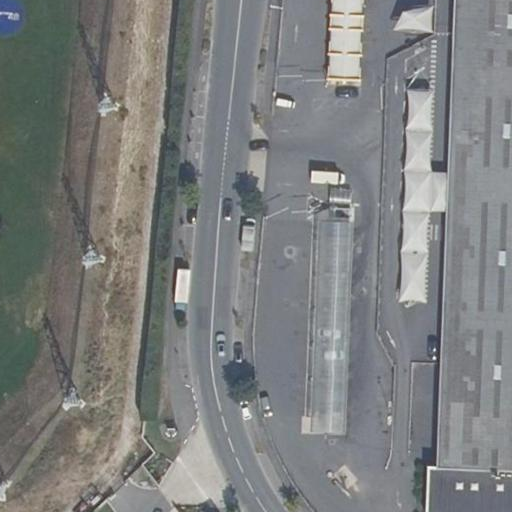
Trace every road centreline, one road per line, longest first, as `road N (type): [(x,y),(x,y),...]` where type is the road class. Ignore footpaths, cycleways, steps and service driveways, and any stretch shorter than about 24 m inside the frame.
road 1 (tertiary): [(240,0),(209,320),(223,412),(255,498),(268,511)]
road 2 (unknown): [(380,144),(382,511)]
road 3 (unknown): [(227,133),(380,144)]
road 4 (unknown): [(384,0),(380,144)]
